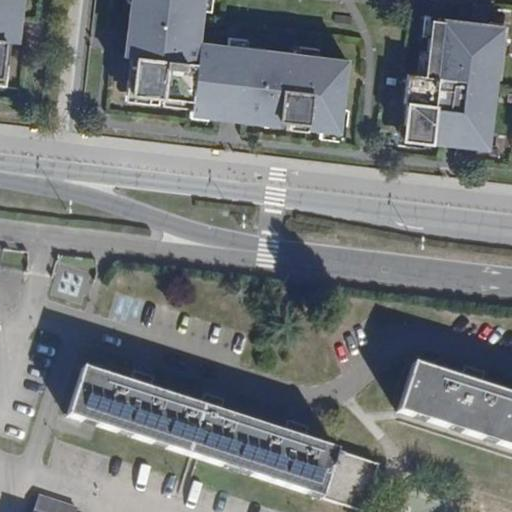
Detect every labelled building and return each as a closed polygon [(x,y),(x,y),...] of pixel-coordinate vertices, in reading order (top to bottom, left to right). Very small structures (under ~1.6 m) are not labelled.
[(0,0),(0,42),(32,46),(37,0),(0,0)] [(222,0),(141,0),(128,98),(196,107),(193,124),(358,147),(366,64),(217,48),(222,0)] [(511,84),(511,30),(444,23),(437,75),(416,74),(408,143),(505,157),(511,84)] [(461,379),(413,364),(397,413),(511,449),(511,395),(479,385),(461,379)] [(483,374),(464,368),(461,379),(479,385),(483,374)] [(148,391),(129,385),(82,370),(67,417),(360,511),(361,511),(378,465),(302,441),(283,435),(218,414),(199,408),(148,391)] [(152,378),(133,372),(129,385),(148,391),(152,378)] [(199,408),(218,414),(222,401),(203,395),(199,408)] [(306,428),(287,422),(283,435),(302,441),(306,428)] [(75,511),(77,508),(39,496),(34,511),(75,511)]
